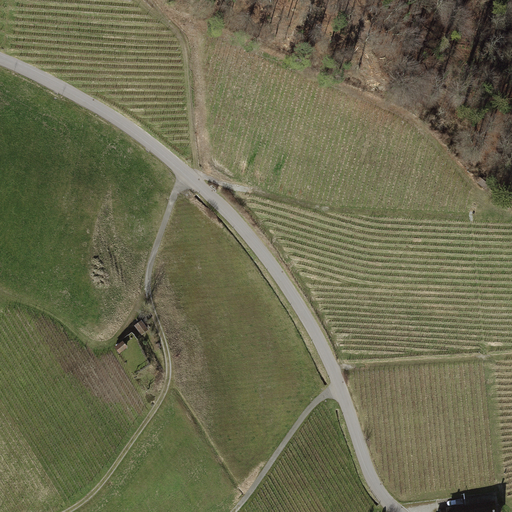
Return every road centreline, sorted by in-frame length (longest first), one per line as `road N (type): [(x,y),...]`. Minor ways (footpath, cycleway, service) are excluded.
road 1 (tertiary): [(0,58),(138,132),(228,212),(306,316),(373,480),(401,511)]
road 2 (track): [(189,176),(311,208),(511,219)]
road 3 (track): [(149,293),(166,346),(165,388),(112,470),(64,511)]
road 4 (track): [(0,303),(35,308),(107,346),(149,293)]
road 5 (track): [(331,367),(511,354)]
road 6 (track): [(341,388),(321,396),(233,511)]
road 7 (track): [(189,176),(149,293)]
